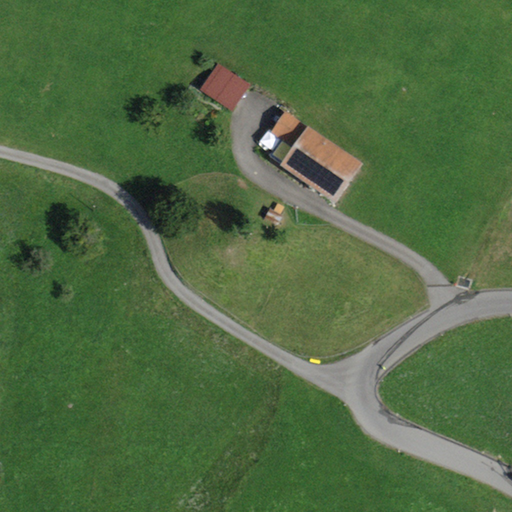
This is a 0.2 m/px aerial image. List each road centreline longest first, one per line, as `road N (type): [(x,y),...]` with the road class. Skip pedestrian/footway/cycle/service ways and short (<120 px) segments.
road 1 (unclassified): [(357,385),(310,374),(180,293),(137,208),(110,186),(0,151)]
road 2 (unclassified): [(357,385),(370,414),(398,431),(511,477)]
road 3 (unclassified): [(511,303),(452,311),(383,342),(357,385)]
